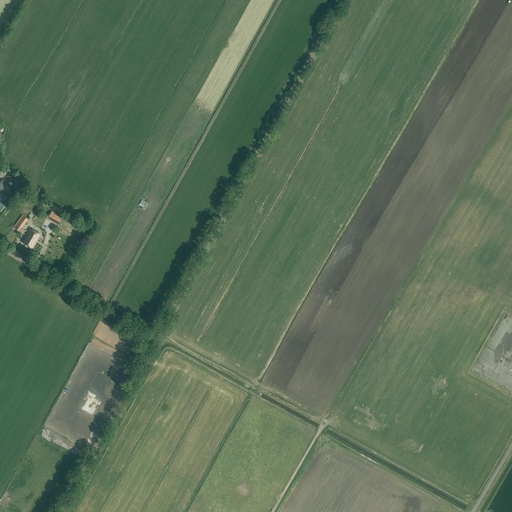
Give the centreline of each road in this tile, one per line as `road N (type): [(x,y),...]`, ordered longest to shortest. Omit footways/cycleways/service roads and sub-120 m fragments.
road 1 (unclassified): [(153,340),(343,0)]
road 2 (unclassified): [(58,511),(153,340)]
road 3 (unclassified): [(153,340),(0,246)]
